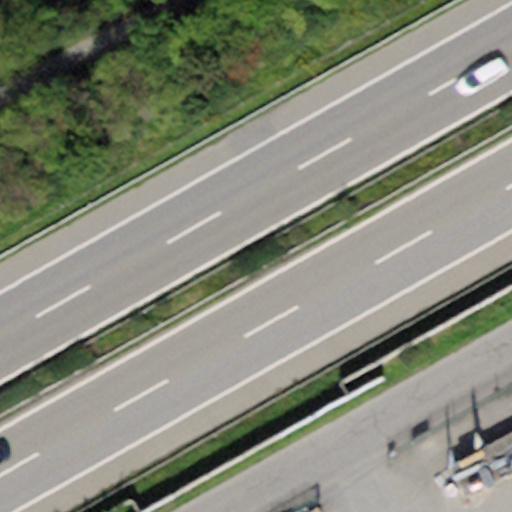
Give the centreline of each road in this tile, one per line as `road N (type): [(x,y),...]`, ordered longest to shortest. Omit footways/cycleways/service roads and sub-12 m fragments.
road 1 (motorway): [(511,47),(0,336)]
road 2 (motorway): [(0,472),(511,184)]
road 3 (unclassified): [(511,352),(230,511)]
